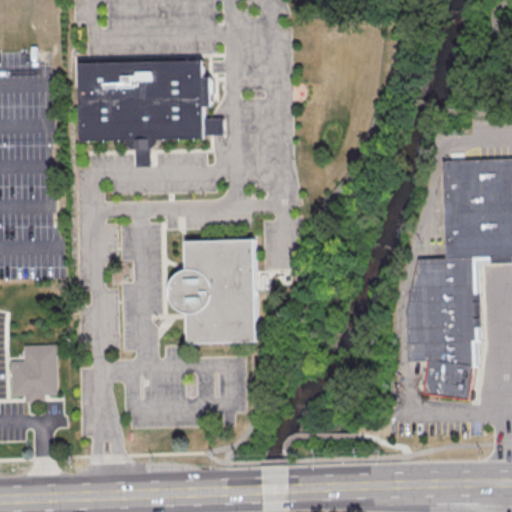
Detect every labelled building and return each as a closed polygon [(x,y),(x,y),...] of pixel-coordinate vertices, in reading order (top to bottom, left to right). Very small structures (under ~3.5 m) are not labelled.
[(82,63),(207,61),(206,80),(217,79),(217,109),(208,108),(209,117),(228,117),(229,136),(210,135),(209,141),(164,142),(154,151),(155,167),(141,167),(140,151),(128,145),(82,143),(82,63)] [(451,259),(478,258),(511,256),(511,158),(446,161),(451,259)] [(188,243),(259,242),(261,344),(193,346),(192,317),(188,314),(182,311),(177,306),(173,299),(173,293),(173,285),(176,280),(181,275),(190,271),(188,243)] [(478,286),(478,258),(451,259),(424,260),(417,288),(478,286)] [(479,309),(478,286),(417,288),(411,311),(479,309)] [(411,311),(411,343),(479,341),(479,309),(411,311)] [(411,343),(479,341),(479,366),(434,360),(412,361),(411,343)] [(60,394),(60,359),(14,359),(14,395),(28,395),(28,401),(46,401),(46,394),(60,394)] [(434,360),(479,366),(474,400),(429,393),(434,360)]
